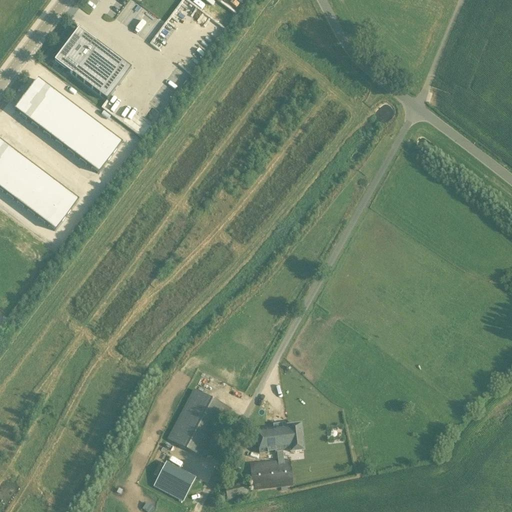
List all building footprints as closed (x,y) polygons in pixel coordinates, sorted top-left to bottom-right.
[(78,30),(54,62),(107,102),(131,70),(78,30)] [(37,81),(14,111),(98,174),(121,144),(37,81)] [(0,143),(0,190),(55,232),(78,202),(0,143)] [(0,293),(10,302),(46,253),(0,218),(0,293)] [(231,410),(193,390),(167,440),(205,460),(208,455),(231,411),(231,410)] [(290,453),(303,452),(300,426),(288,428),(271,430),(256,431),(259,454),(266,453),(277,452),(278,462),(249,465),(252,492),(292,488),(290,460),(283,461),(282,452),(290,451),(290,453)] [(183,503),(195,479),(165,464),(164,467),(153,487),(183,503)] [(240,485),(217,489),(220,503),(248,497),(245,482),(239,483),(240,485)]
